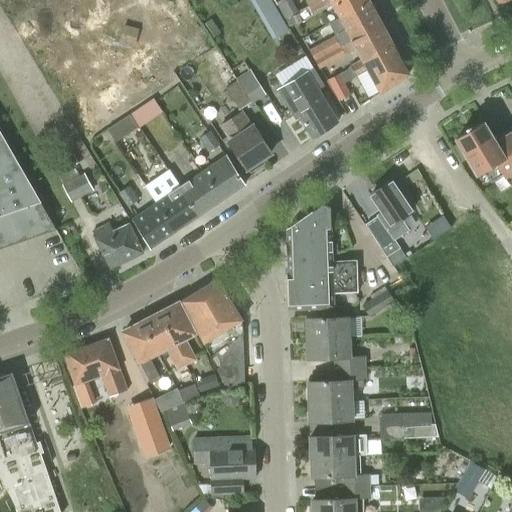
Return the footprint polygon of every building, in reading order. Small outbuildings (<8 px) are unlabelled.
[(330,3),(339,19),(369,2),(368,0),(322,0),(317,3),(308,7),(312,13),(330,3)] [(308,50),(314,61),(381,24),(369,2),(339,19),(345,30),(308,50)] [(272,4),(257,12),(273,39),(288,30),(272,4)] [(297,14),(285,21),(289,28),(301,22),(297,14)] [(327,81),(328,82),(351,69),(350,66),(361,60),(363,63),(393,46),(381,24),(314,61),(319,70),(355,50),(361,59),(349,65),(347,70),(327,81)] [(121,35),(118,47),(135,51),(138,39),(121,35)] [(351,69),(328,82),(338,101),(350,95),(344,84),(367,71),(379,93),(409,74),(393,46),(363,63),(361,60),(350,66),(351,69)] [(251,103),(236,79),(235,79),(228,68),(218,75),(226,88),(225,89),(239,111),(251,103)] [(276,90),(295,120),(299,117),(312,138),(337,122),(317,90),(324,86),(313,69),(309,72),(308,71),(276,90)] [(236,79),(251,103),(252,104),(265,95),(249,70),(236,79)] [(142,126),(166,112),(158,97),(133,111),(142,126)] [(241,111),(220,126),(230,141),(228,142),(246,168),(247,170),(250,174),(264,164),(262,158),(270,152),(253,125),(251,126),(241,111)] [(130,116),(120,122),(126,132),(137,126),(130,116)] [(459,145),(452,149),(460,163),(468,159),(476,173),(479,172),(485,183),(504,172),(505,174),(510,171),(511,170),(492,138),(493,137),(483,122),(456,139),(459,145)] [(511,170),(510,171),(511,173),(511,130),(510,127),(493,137),(492,138),(511,170)] [(199,138),(208,153),(220,145),(210,131),(199,138)] [(0,134),(0,243),(52,226),(0,134)] [(225,155),(202,171),(221,200),(245,184),(225,155)] [(60,177),(63,184),(61,185),(71,203),(93,191),(84,173),(80,176),(76,168),(60,177)] [(202,171),(179,187),(199,215),(221,200),(202,171)] [(378,217),(365,225),(387,258),(400,249),(394,240),(409,231),(401,218),(412,211),(411,210),(391,181),(386,185),(383,180),(372,187),(375,192),(370,195),(382,213),(377,216),(378,217)] [(118,194),(127,208),(138,200),(129,186),(118,194)] [(179,187),(156,202),(175,231),(199,215),(179,187)] [(175,231),(156,202),(132,219),(151,247),(175,231)] [(356,261),(331,262),(330,208),(323,205),(286,230),(289,308),(333,307),(333,294),(348,293),(357,292),(356,261)] [(129,223),(113,231),(110,224),(93,232),(110,268),(143,252),(129,223)] [(400,249),(387,258),(393,268),(406,259),(400,249)] [(242,321),(217,280),(182,301),(226,390),(244,384),(241,321),(242,321)] [(394,301),(387,290),(362,305),(369,317),(394,301)] [(178,303),(158,314),(186,366),(197,360),(185,338),(194,334),(178,303)] [(158,314),(139,324),(155,354),(165,349),(176,371),(186,366),(158,314)] [(305,319),(305,338),(349,337),(348,318),(305,319)] [(155,354),(139,324),(123,332),(150,384),(160,379),(149,357),(155,354)] [(334,358),(334,370),(364,369),(363,357),(349,357),(349,337),(305,338),(306,359),(334,358)] [(64,355),(75,386),(101,377),(108,397),(109,397),(114,410),(131,404),(126,391),(127,391),(109,340),(64,355)] [(308,382),(308,402),(351,401),(351,390),(363,390),(363,381),(364,381),(364,369),(334,370),(334,382),(308,382)] [(0,476),(17,511),(60,511),(40,453),(43,452),(39,442),(37,442),(30,424),(13,372),(0,376),(0,476)] [(178,390),(182,402),(199,396),(194,384),(178,390)] [(351,401),(308,402),(309,422),(352,420),(351,401)] [(164,410),(172,431),(191,424),(183,403),(164,410)] [(379,416),(379,428),(431,426),(430,415),(379,416)] [(144,418),(131,423),(144,459),(170,450),(162,427),(148,431),(144,418)] [(431,426),(379,428),(380,441),(431,439),(431,426)] [(310,437),(310,457),(359,455),(367,455),(366,435),(310,437)] [(210,464),(211,481),(243,479),(255,479),(256,479),(254,450),(252,450),(251,437),(213,439),(193,440),(194,465),(210,464)] [(339,475),(339,487),(368,487),(368,485),(378,485),(378,476),(368,476),(368,475),(360,475),(359,455),(310,457),(311,476),(339,475)] [(496,476),(470,463),(453,490),(468,500),(480,481),(484,484),(488,478),(493,481),(496,476)] [(210,494),(246,492),(246,484),(210,485),(210,494)] [(312,500),(311,511),(355,511),(355,500),(369,499),(368,487),(339,487),(339,499),(312,500)]
